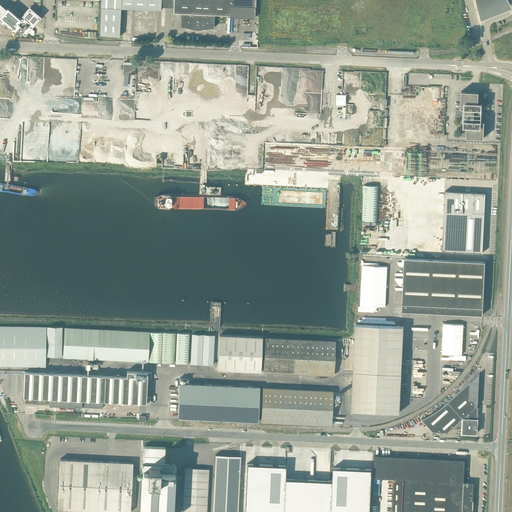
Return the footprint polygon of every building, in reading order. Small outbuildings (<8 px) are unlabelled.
[(161,7),(161,0),(100,0),(99,36),(104,36),(117,37),(119,37),(121,9),(161,11),(161,7)] [(173,0),(173,8),(173,13),(182,13),(181,27),(183,27),(184,27),(186,27),(188,27),(190,28),(192,29),(194,29),(196,29),(198,29),(200,29),(202,29),(204,29),(206,28),(207,28),(209,28),(211,28),(213,28),(214,15),(230,15),(230,6),(235,6),(236,1),(230,1),(230,0),(173,0)] [(475,0),(480,17),(511,5),(508,0),(475,0)] [(9,25),(16,15),(7,8),(6,9),(0,4),(0,17),(8,25),(9,25)] [(9,25),(11,27),(11,28),(19,34),(21,33),(24,35),(27,32),(30,34),(33,35),(33,34),(32,34),(32,31),(30,29),(41,17),(30,7),(20,18),(16,15),(9,25)] [(123,65),(123,74),(135,75),(135,66),(123,65)] [(480,121),(481,117),(482,117),(482,116),(482,115),(482,114),(481,113),(481,103),(478,103),(478,92),(461,91),(461,108),(464,108),(464,126),(467,126),(466,137),(483,138),(484,121),(480,121)] [(336,95),(335,105),(346,105),(346,95),(336,95)] [(394,183),(368,183),(366,223),(393,223),(394,183)] [(442,246),(442,251),(457,252),(482,253),(484,216),(485,193),(467,192),(445,191),(444,211),(459,212),(458,229),(458,240),(457,252),(442,251),(442,246)] [(402,303),(448,305),(474,307),(483,307),(485,262),(483,262),(404,258),(402,303)] [(385,307),(387,266),(362,265),(360,305),(385,307)] [(448,305),(402,303),(402,311),(447,313),(448,305)] [(447,313),(474,315),(474,307),(448,305),(447,313)] [(474,315),(482,315),(483,307),(474,307),(474,315)] [(400,412),(401,380),(404,326),(356,324),(352,410),(400,412)] [(0,366),(45,367),(46,327),(0,326),(0,366)] [(46,356),(62,356),(62,327),(47,326),(46,356)] [(63,358),(148,361),(149,331),(64,327),(63,358)] [(150,332),(149,362),(161,362),(162,332),(150,332)] [(162,362),(174,363),(175,333),(163,332),(162,362)] [(176,363),(188,363),(189,333),(177,333),(176,363)] [(192,334),(190,363),(213,365),(214,335),(192,334)] [(217,370),(261,372),(262,337),(219,335),(217,370)] [(335,340),(265,337),(263,372),(333,375),(335,340)] [(105,376),(104,401),(150,403),(150,396),(146,396),(147,378),(151,378),(151,372),(147,372),(126,371),(126,377),(105,376)] [(25,372),(24,397),(25,397),(76,400),(93,400),(102,401),(104,401),(105,376),(76,374),(25,372)] [(479,373),(456,394),(448,402),(445,404),(441,407),(438,409),(435,412),(432,414),(429,416),(425,417),(422,419),(433,431),(448,432),(463,418),(467,414),(477,406),(478,405),(479,373)] [(179,383),(178,418),(258,422),(259,387),(187,383),(188,378),(180,378),(179,383)] [(333,390),(262,387),(261,422),(331,425),(333,390)] [(81,407),(92,408),(93,400),(76,400),(25,397),(25,403),(49,405),(49,406),(81,407)] [(102,401),(93,400),(92,408),(102,408),(102,401)] [(477,406),(467,414),(472,419),(476,419),(477,418),(478,418),(478,414),(479,414),(479,413),(480,413),(480,412),(479,412),(479,411),(478,411),(479,407),(478,407),(477,406)] [(463,420),(462,432),(475,433),(476,433),(477,419),(476,419),(472,419),(467,414),(463,418),(463,419),(463,420)] [(142,480),(140,511),(156,511),(159,464),(164,464),(164,459),(164,458),(165,455),(165,453),(165,447),(144,446),(143,452),(143,454),(143,457),(143,458),(143,463),(142,480)] [(212,511),(237,511),(240,456),(215,455),(212,511)] [(465,460),(395,456),(375,455),(374,478),(393,479),(391,511),(457,511),(458,502),(473,503),(474,482),(464,481),(465,460)] [(60,459),(59,484),(131,487),(133,462),(60,459)] [(156,511),(172,511),(174,480),(175,465),(164,464),(159,464),(156,511)] [(247,464),(244,511),(283,511),(285,479),(286,465),(247,464)] [(332,480),(332,481),(331,511),(369,511),(372,469),(333,467),(333,468),(332,480)] [(206,511),(208,480),(209,469),(185,468),(182,511),(206,511)] [(283,511),(331,511),(332,481),(285,479),(283,511)] [(59,484),(57,509),(124,511),(130,511),(131,487),(59,484)] [(457,511),(472,511),(473,503),(458,502),(457,511)]
